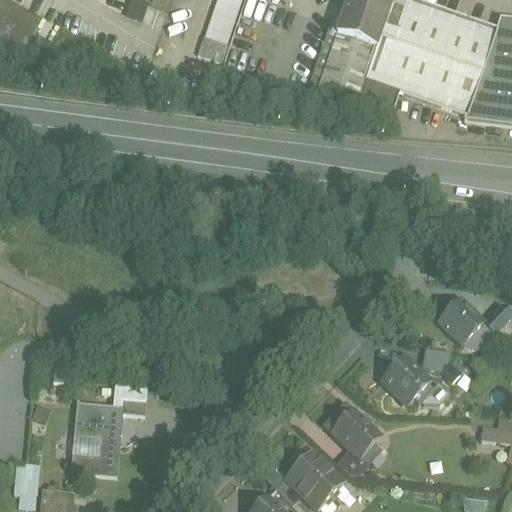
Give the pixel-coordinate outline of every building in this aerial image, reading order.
[(218,0),(199,60),(224,68),(245,0),(218,0)] [(496,36),(392,0),(351,0),(340,31),(331,28),(307,97),(389,126),(398,100),(466,121),(469,122),(496,36)] [(511,30),(499,29),(496,36),(469,122),(466,121),(464,125),(511,131),(511,30)] [(458,304),(439,326),(465,349),(475,339),(484,329),(458,304)] [(484,329),(475,339),(486,348),(511,322),(500,312),(484,329)] [(453,358),(427,354),(424,373),(445,376),(451,369),(453,358)] [(434,388),(407,363),(396,374),(394,372),(390,371),(388,372),(386,373),(385,374),(384,375),(383,377),(383,379),(384,383),(386,385),(384,386),(407,408),(409,406),(414,410),(418,406),(423,411),(425,410),(430,415),(442,402),(431,391),(434,388)] [(66,368),(56,367),(54,387),(64,387),(66,368)] [(462,379),(451,369),(445,376),(456,386),(462,379)] [(148,391),(115,388),(114,411),(122,412),(123,405),(147,407),(148,391)] [(147,407),(123,405),(122,412),(124,412),(123,419),(146,421),(147,407)] [(114,411),(77,408),(74,441),(100,443),(98,462),(73,459),(71,477),(118,481),(123,419),(124,412),(122,412),(114,411)] [(375,428),(363,417),(360,420),(353,414),(352,415),(346,411),(329,430),(334,435),(332,437),(349,453),(359,464),(360,463),(381,440),(372,432),(375,428)] [(500,439),(484,435),(482,449),(498,452),(500,439)] [(100,443),(74,441),(73,459),(98,462),(100,443)] [(359,464),(349,453),(335,467),(347,478),(358,480),(368,470),(360,463),(359,464)] [(310,460),(284,486),(302,504),(309,511),(319,511),(326,506),(340,489),(310,460)] [(294,511),(302,504),(284,486),(276,495),(294,511)] [(73,511),(75,497),(43,494),(41,511),(73,511)]
